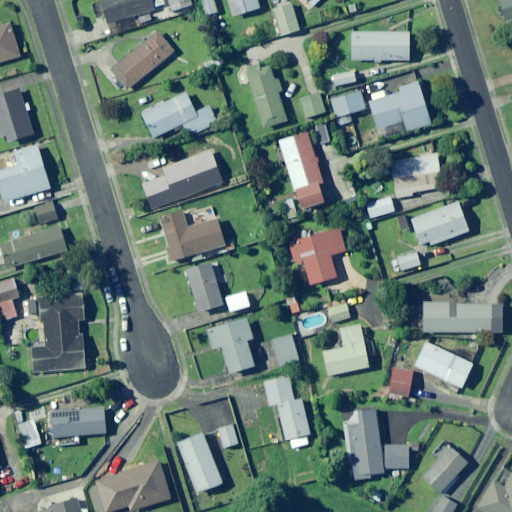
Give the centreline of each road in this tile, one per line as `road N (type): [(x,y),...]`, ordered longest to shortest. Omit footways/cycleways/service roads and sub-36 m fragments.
road 1 (residential): [(41,0),(155,376)]
road 2 (residential): [(448,0),(511,205)]
